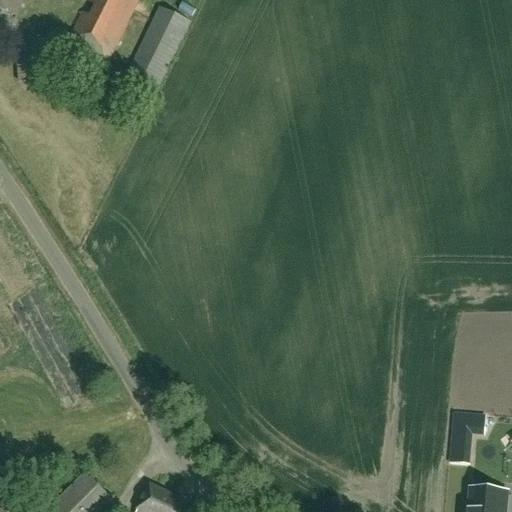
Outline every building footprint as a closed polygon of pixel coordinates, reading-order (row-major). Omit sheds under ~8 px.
[(0,0),(0,8),(16,15),(22,0),(0,0)] [(105,70),(139,0),(87,0),(95,4),(89,15),(82,11),(63,49),(105,70)] [(154,98),(190,23),(159,8),(126,78),(138,84),(136,90),(154,98)] [(35,91),(51,81),(49,62),(32,54),(17,65),(18,83),(35,91)] [(25,292),(35,309),(49,301),(39,284),(25,292)] [(99,511),(111,500),(84,473),(46,511),(99,511)] [(188,511),(183,502),(150,485),(136,511),(188,511)] [(487,491),(471,490),(470,503),(468,511),(505,511),(507,493),(487,491)] [(0,511),(9,511),(6,500),(0,501),(0,511)]
